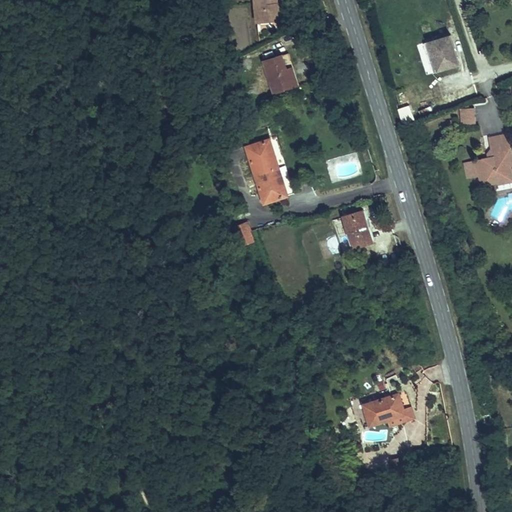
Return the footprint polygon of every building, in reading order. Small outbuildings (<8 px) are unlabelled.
[(269,0),(247,0),(251,13),(272,8),(269,0)] [(448,19),(425,27),(436,56),(459,48),(448,19)] [(433,58),(436,56),(425,27),(422,28),(433,58)] [(289,75),(284,56),(283,57),(278,43),(262,50),(274,81),(289,75)] [(402,65),(405,55),(394,52),(391,63),(402,65)] [(284,56),(289,75),(294,73),(288,55),(284,56)] [(467,94),(468,113),(484,112),(482,93),(467,94)] [(397,109),(403,125),(415,120),(410,104),(397,109)] [(511,136),(509,121),(495,124),(498,141),(500,152),(494,153),(493,146),(472,150),(475,166),(487,164),(489,175),(506,172),(505,167),(511,165),(511,159),(511,153),(511,152),(511,136)] [(246,134),(262,192),(286,185),(271,127),(246,134)] [(492,142),(493,146),(494,153),(500,152),(498,141),(492,142)] [(511,195),(493,198),(495,219),(505,218),(504,211),(511,210),(511,195)] [(363,198),(344,203),(352,235),(369,230),(365,217),(368,216),(363,198)] [(286,210),(270,214),(274,226),(290,222),(286,210)] [(252,229),(248,220),(246,214),(233,217),(237,233),(252,229)] [(398,404),(392,385),(358,395),(365,418),(382,413),(381,409),(398,404)] [(392,458),(393,471),(406,470),(405,457),(392,458)]
